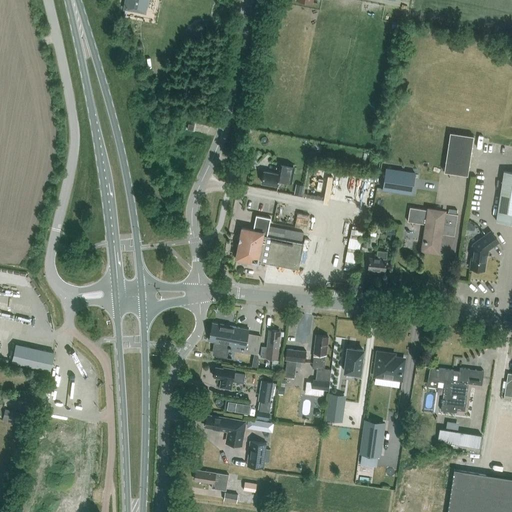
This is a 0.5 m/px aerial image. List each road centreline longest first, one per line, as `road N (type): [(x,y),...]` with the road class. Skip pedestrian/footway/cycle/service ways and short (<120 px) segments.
road 1 (tertiary): [(511,321),(198,293)]
road 2 (unclassified): [(68,296),(49,262),(74,126),(47,0)]
road 3 (tertiary): [(198,293),(193,215),(222,137),(248,0)]
road 4 (primary): [(141,286),(120,148),(77,0)]
road 5 (primary): [(67,0),(115,287)]
road 6 (unclassified): [(68,296),(72,329),(106,363),(105,511)]
road 7 (unclassified): [(159,511),(165,396),(199,326),(198,293)]
road 8 (primary): [(115,301),(127,511)]
road 9 (primary): [(143,511),(142,305)]
